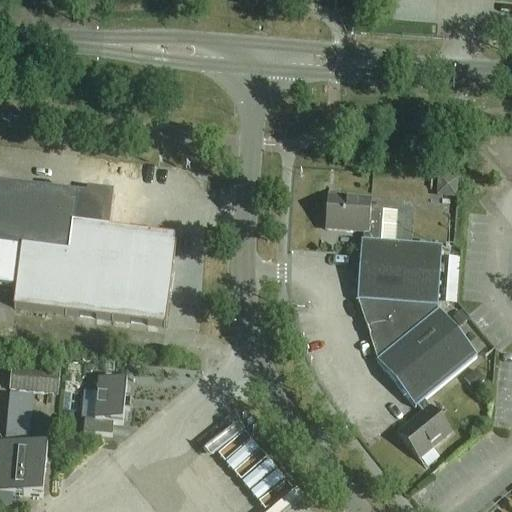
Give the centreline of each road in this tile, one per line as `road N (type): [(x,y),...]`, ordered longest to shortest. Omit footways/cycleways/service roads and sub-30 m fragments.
road 1 (residential): [(358,511),(264,383),(247,326),(241,256),(249,145)]
road 2 (tertiary): [(256,60),(0,40)]
road 3 (tertiary): [(511,76),(256,60)]
road 4 (residential): [(0,119),(249,145)]
